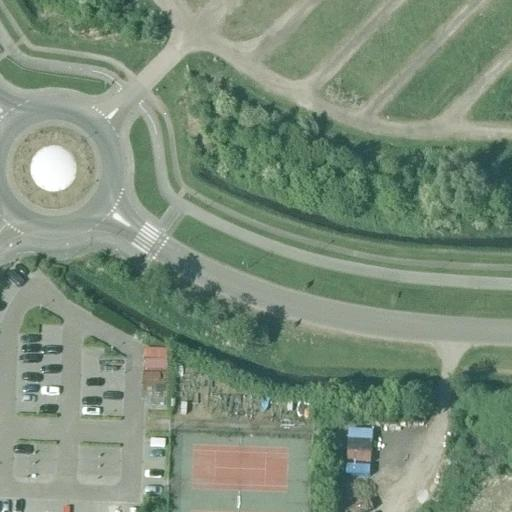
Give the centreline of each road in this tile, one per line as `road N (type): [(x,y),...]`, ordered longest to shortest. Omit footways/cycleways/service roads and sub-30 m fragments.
road 1 (tertiary): [(511,333),(390,326),(294,307),(207,275),(100,207)]
road 2 (tertiary): [(100,207),(114,166),(98,127),(51,106),(7,126)]
